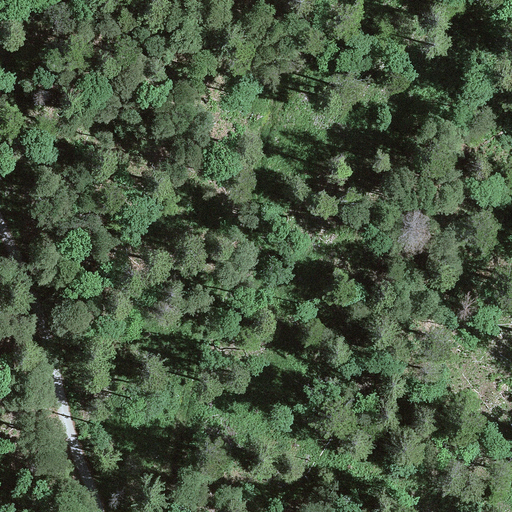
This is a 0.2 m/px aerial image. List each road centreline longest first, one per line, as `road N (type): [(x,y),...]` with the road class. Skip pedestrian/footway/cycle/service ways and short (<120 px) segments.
road 1 (track): [(165,511),(221,278),(275,128),(315,49),(316,0)]
road 2 (track): [(98,511),(0,200)]
